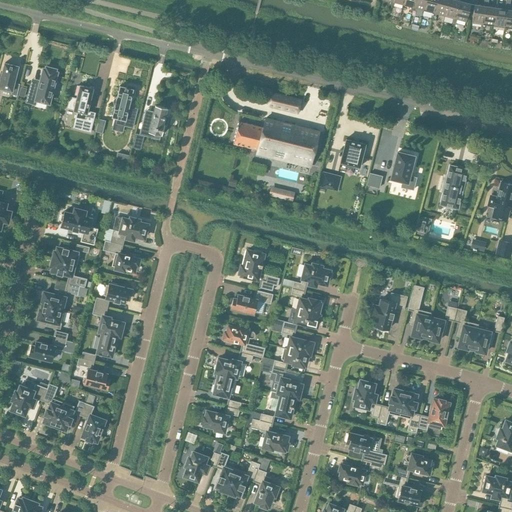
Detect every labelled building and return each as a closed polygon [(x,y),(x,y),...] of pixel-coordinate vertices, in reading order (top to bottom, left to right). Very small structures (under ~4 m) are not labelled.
[(404,0),(403,5),(411,7),(411,10),(413,10),(415,0),(404,0)] [(415,0),(413,10),(415,11),(415,8),(424,10),(426,0),(415,0)] [(426,0),(424,10),(432,12),(431,15),(433,16),(437,0),(426,0)] [(445,16),(448,0),(437,0),(433,16),(435,16),(436,13),(445,16)] [(455,0),(448,0),(445,16),(453,18),(452,21),(452,23),(454,24),(460,1),(458,1),(455,0)] [(460,1),(454,24),(456,24),(456,22),(457,19),(466,21),(471,4),(462,2),(462,0),(457,0),(458,1),(460,1)] [(486,6),(482,27),(485,27),(485,24),(494,26),(496,8),(488,7),(488,1),(484,1),(484,6),(486,6)] [(475,5),(472,22),(481,24),(480,27),(482,27),(486,6),(484,6),(475,5)] [(505,9),(496,8),(494,26),(502,27),(502,30),(504,30),(507,10),(505,9)] [(0,87),(11,90),(11,91),(12,91),(11,94),(17,96),(20,84),(14,82),(18,67),(18,66),(17,66),(6,63),(5,63),(5,64),(2,73),(0,72),(0,73),(0,80),(1,80),(0,82),(0,87)] [(44,69),(39,86),(31,84),(26,102),(35,104),(36,100),(49,103),(51,94),(53,94),(57,82),(54,81),(57,72),(55,72),(55,69),(46,67),(46,69),(44,69)] [(74,110),(77,111),(73,127),(90,132),(95,113),(87,111),(93,89),(93,88),(92,88),(80,85),(79,86),(80,86),(77,86),(75,95),(77,95),(77,99),(70,97),(67,108),(74,110),(73,110),(74,111),(74,110)] [(113,117),(115,118),(114,124),(124,127),(124,125),(133,127),(137,109),(129,107),(131,95),(133,95),(135,88),(127,86),(127,88),(120,86),(119,87),(120,87),(117,97),(115,106),(115,107),(113,107),(111,114),(113,115),(112,116),(112,117),(113,117)] [(301,101),(271,93),(268,105),(298,112),(301,101)] [(145,112),(140,129),(149,132),(162,135),(164,125),(167,126),(169,117),(165,116),(167,109),(167,108),(155,105),(155,106),(153,114),(145,112)] [(96,131),(102,133),(105,121),(99,119),(96,131)] [(238,122),(233,143),(257,149),(256,153),(311,166),(319,132),(265,119),(263,127),(238,122)] [(365,144),(346,139),(340,162),(346,164),(345,166),(353,168),(354,166),(359,167),(365,144)] [(414,156),(407,154),(407,153),(400,151),(400,153),(398,152),(391,178),(402,181),(401,187),(413,190),(416,177),(409,176),(414,156)] [(467,169),(450,165),(447,178),(446,177),(442,191),(443,191),(440,204),(443,205),(454,208),(455,208),(458,208),(461,195),(458,194),(459,189),(460,189),(460,187),(461,182),(464,183),(467,169)] [(341,177),(323,172),(319,186),(337,191),(341,177)] [(382,176),(370,173),(367,185),(379,188),(382,176)] [(511,197),(511,184),(501,182),(497,197),(490,196),(488,205),(495,207),(492,217),(506,220),(509,210),(511,211),(511,200),(511,201),(511,197)] [(0,196),(1,192),(0,191),(0,228),(2,221),(8,222),(11,211),(6,210),(9,201),(0,198),(0,196)] [(94,245),(98,228),(91,227),(94,218),(85,215),(86,211),(75,208),(73,214),(64,212),(64,214),(62,213),(60,220),(62,221),(61,225),(73,228),(72,229),(78,231),(78,229),(83,231),(80,242),(94,245)] [(120,231),(113,229),(110,241),(123,244),(124,237),(133,239),(134,235),(144,238),(146,231),(147,231),(148,224),(139,222),(139,219),(130,217),(130,220),(123,218),(122,219),(123,219),(120,231)] [(420,219),(417,230),(419,230),(418,233),(423,234),(424,232),(425,232),(428,221),(423,220),(423,218),(421,217),(421,219),(420,219)] [(110,241),(105,240),(102,250),(115,253),(112,266),(115,267),(115,269),(125,271),(125,269),(134,272),(136,265),(138,265),(140,258),(129,256),(126,255),(125,255),(119,253),(119,251),(120,251),(120,252),(121,252),(123,244),(110,241)] [(511,247),(511,242),(500,240),(496,253),(510,257),(511,247)] [(75,249),(88,252),(89,247),(76,244),(75,249)] [(54,251),(53,258),(77,264),(80,254),(77,253),(77,252),(68,250),(69,249),(63,247),(63,249),(57,247),(56,251),(54,251)] [(241,265),(239,273),(242,273),(241,275),(249,277),(250,277),(257,279),(257,278),(261,279),(259,288),(260,288),(272,291),(274,285),(277,286),(279,278),(267,275),(260,274),(262,265),(261,265),(261,263),(264,254),(262,254),(263,251),(254,249),(254,251),(246,250),(243,260),(245,260),(244,265),(241,265)] [(67,283),(80,286),(85,287),(87,279),(74,275),(77,264),(53,258),(51,266),(53,266),(52,271),(57,272),(57,273),(62,275),(62,273),(69,275),(67,283)] [(305,291),(307,283),(315,285),(316,282),(326,284),(328,277),(329,277),(330,270),(321,268),(321,266),(313,264),(312,266),(305,264),(305,265),(301,283),(294,281),(292,288),(305,291)] [(132,290),(117,286),(118,284),(111,282),(110,284),(109,284),(108,285),(106,284),(103,295),(106,296),(105,297),(114,299),(114,301),(119,302),(120,301),(125,302),(126,298),(130,299),(132,290)] [(66,292),(77,295),(80,286),(67,283),(65,290),(66,290),(66,292)] [(413,285),(407,309),(414,311),(411,322),(415,323),(412,334),(421,337),(421,336),(425,337),(431,312),(419,309),(424,287),(413,285)] [(305,291),(292,288),(291,294),(303,297),(305,291)] [(41,305),(65,311),(65,310),(62,310),(66,292),(57,289),(55,295),(44,292),(41,305)] [(253,299),(248,298),(249,296),(243,295),(243,296),(237,295),(236,299),(233,298),(231,307),(245,311),(245,313),(252,314),(252,312),(254,313),(257,300),(271,304),(273,294),(256,290),(253,299)] [(376,327),(376,329),(383,330),(383,328),(388,329),(391,317),(392,318),(393,312),(392,312),(393,307),(404,310),(407,296),(391,292),(389,301),(381,299),(380,306),(373,305),(371,316),(377,317),(375,326),(376,327)] [(94,305),(107,308),(109,300),(108,300),(96,297),(94,305)] [(297,310),(319,315),(318,314),(320,303),(319,303),(319,301),(309,298),(309,300),(300,298),(297,310)] [(41,305),(38,318),(49,321),(48,326),(60,329),(65,311),(41,305)] [(94,305),(92,314),(103,316),(99,331),(103,332),(116,336),(120,336),(120,335),(121,335),(122,329),(123,323),(109,319),(110,317),(105,316),(107,308),(94,305)] [(447,319),(454,321),(457,308),(447,306),(445,317),(448,318),(447,318),(447,319)] [(291,308),(288,322),(297,324),(297,322),(315,326),(317,326),(319,315),(297,310),(291,308)] [(457,308),(454,321),(460,322),(457,334),(461,335),(458,346),(467,348),(468,347),(472,348),(478,324),(464,320),(467,310),(457,308)] [(431,312),(425,337),(430,338),(429,339),(438,341),(441,330),(445,331),(447,321),(431,317),(432,312),(431,312)] [(493,331),(501,332),(504,317),(497,316),(494,330),(493,331)] [(274,318),(272,324),(295,330),(297,324),(288,322),(284,321),(274,318)] [(75,324),(73,332),(79,333),(81,325),(75,324)] [(272,324),(271,330),(281,332),(293,335),(293,336),(294,336),(295,330),(272,324)] [(478,324),(472,348),(476,349),(476,350),(485,353),(488,341),(491,342),(494,333),(490,332),(491,329),(478,326),(478,324)] [(253,331),(252,331),(247,330),(248,328),(238,326),(237,327),(228,325),(227,332),(225,331),(223,338),(234,341),(237,342),(244,343),(243,345),(242,345),(240,352),(253,355),(263,358),(265,348),(248,343),(249,338),(251,338),(252,338),(253,338),(254,337),(255,336),(255,335),(255,334),(255,333),(254,332),(253,331)] [(55,330),(54,337),(66,340),(68,333),(56,330),(55,330)] [(116,336),(103,332),(98,352),(100,352),(99,353),(105,354),(113,356),(115,348),(113,347),(116,336)] [(31,345),(29,354),(43,358),(43,360),(50,361),(50,359),(52,360),(55,348),(74,353),(77,343),(66,340),(54,337),(52,344),(53,344),(52,346),(46,345),(47,343),(41,342),(41,343),(36,342),(35,346),(31,345)] [(310,354),(312,343),(311,343),(311,342),(290,337),(288,348),(284,347),(310,354)] [(310,354),(284,347),(281,359),(293,362),(293,364),(303,366),(303,365),(305,365),(308,354),(310,354)] [(81,358),(94,361),(96,354),(95,354),(83,351),(81,358)] [(240,352),(239,359),(251,362),(253,355),(240,352)] [(94,361),(81,358),(79,358),(77,364),(91,368),(92,368),(94,361)] [(215,371),(236,377),(240,361),(233,360),(233,361),(219,358),(217,364),(215,370),(216,370),(215,371)] [(274,360),(273,366),(285,369),(287,363),(286,362),(286,363),(274,360)] [(271,390),(271,391),(298,398),(299,396),(301,391),(300,390),(302,384),(288,381),(288,379),(283,378),(285,369),(273,366),(271,372),(277,374),(275,381),(280,382),(278,392),(271,390)] [(108,388),(110,379),(106,378),(107,374),(102,373),(102,371),(97,370),(96,371),(88,369),(84,382),(86,383),(86,385),(93,386),(93,384),(108,388)] [(236,377),(215,371),(215,372),(219,373),(216,385),(214,384),(212,392),(220,394),(220,395),(226,396),(228,396),(233,376),(236,377)] [(356,398),(354,405),(355,405),(373,409),(371,416),(378,418),(376,423),(377,423),(381,405),(374,403),(376,394),(372,393),(374,384),(367,382),(368,381),(361,380),(358,389),(356,389),(354,397),(356,398)] [(64,402),(53,398),(58,387),(49,383),(47,388),(42,400),(48,403),(49,402),(51,402),(48,409),(47,409),(45,414),(46,414),(44,421),(45,422),(54,426),(64,402)] [(42,400),(47,388),(35,384),(33,390),(21,386),(21,385),(18,392),(16,391),(12,400),(15,400),(11,410),(18,412),(25,414),(28,405),(32,406),(35,397),(42,400)] [(389,408),(387,408),(387,407),(381,405),(377,423),(386,425),(389,413),(399,416),(405,391),(395,388),(395,389),(394,389),(392,396),(391,396),(390,401),(391,401),(389,408)] [(291,417),(293,409),(292,409),(295,397),(298,398),(271,391),(272,391),(271,397),(280,399),(276,414),(278,414),(278,415),(283,416),(284,415),(291,417)] [(407,430),(416,432),(416,433),(420,415),(414,413),(414,415),(412,414),(413,407),(415,407),(416,402),(415,401),(417,394),(415,394),(415,393),(405,391),(399,416),(410,419),(407,430)] [(445,423),(448,410),(447,410),(449,402),(444,401),(444,400),(435,398),(435,399),(434,399),(429,418),(427,417),(420,415),(416,433),(417,428),(427,430),(429,421),(443,425),(444,423),(445,423)] [(227,406),(239,409),(241,402),(229,399),(227,406)] [(85,403),(79,400),(75,412),(74,412),(80,415),(85,403)] [(54,426),(64,430),(64,429),(65,429),(68,423),(69,423),(71,418),(70,417),(74,406),(64,402),(54,426)] [(85,403),(80,415),(87,417),(89,417),(82,436),(83,436),(83,437),(91,440),(92,439),(97,441),(99,434),(100,434),(105,422),(104,421),(105,420),(91,415),(94,406),(85,403)] [(239,409),(227,406),(225,413),(226,413),(238,416),(239,409)] [(224,431),(228,416),(207,411),(205,417),(204,417),(202,422),(204,423),(203,424),(215,427),(215,429),(224,431)] [(259,420),(272,423),(274,416),(273,416),(261,413),(259,420)] [(270,432),(272,423),(259,420),(252,418),(250,427),(267,431),(263,447),(272,449),(272,447),(284,450),(285,448),(286,449),(288,443),(286,443),(288,436),(270,432)] [(511,422),(506,420),(502,429),(500,428),(497,437),(499,438),(497,445),(498,444),(511,449),(511,422)] [(364,450),(362,458),(385,464),(387,454),(371,451),(374,440),(371,440),(371,438),(370,438),(370,436),(363,434),(362,436),(348,433),(346,441),(349,442),(348,446),(354,448),(353,449),(359,450),(359,449),(364,450)] [(188,467),(184,476),(191,478),(198,480),(201,471),(205,472),(208,464),(216,466),(220,454),(214,452),(211,459),(194,452),(194,451),(191,458),(189,457),(185,466),(188,467)] [(216,466),(223,469),(221,476),(219,475),(218,480),(219,481),(217,486),(221,488),(220,489),(227,492),(236,469),(225,465),(229,455),(221,452),(220,454),(216,466)] [(429,467),(430,460),(421,457),(422,456),(412,453),(411,455),(410,454),(409,454),(408,454),(408,455),(407,455),(406,456),(406,457),(405,457),(405,458),(405,459),(406,459),(406,460),(407,461),(408,462),(409,462),(408,468),(414,470),(418,471),(429,474),(430,467),(429,467)] [(236,469),(227,492),(234,495),(235,493),(239,495),(241,489),(243,490),(245,485),(243,484),(246,478),(253,481),(258,469),(262,458),(259,457),(257,463),(251,461),(247,473),(236,469)] [(362,458),(360,466),(361,467),(361,466),(362,467),(361,469),(355,467),(351,466),(340,463),(339,470),(341,471),(339,477),(348,480),(348,481),(357,484),(358,482),(362,483),(365,470),(382,475),(385,464),(362,458)] [(407,478),(409,471),(408,470),(408,471),(396,468),(395,474),(385,472),(407,478)] [(278,487),(269,483),(271,479),(265,476),(267,472),(258,469),(253,481),(262,484),(255,501),(261,503),(261,505),(266,507),(267,505),(269,506),(273,495),(274,495),(278,487)] [(415,489),(416,488),(410,487),(410,488),(405,487),(407,478),(385,472),(383,483),(398,486),(396,497),(398,498),(398,499),(399,499),(399,501),(406,503),(407,501),(421,504),(423,496),(420,495),(421,490),(415,489)] [(499,506),(511,509),(511,507),(511,501),(506,500),(511,483),(511,482),(504,480),(505,478),(496,476),(495,478),(486,476),(484,483),(485,483),(483,490),(493,492),(492,496),(501,498),(499,506)] [(353,511),(356,506),(360,495),(354,492),(350,504),(350,503),(347,510),(330,504),(330,503),(329,503),(327,510),(324,509),(323,511),(353,511)] [(25,511),(30,500),(23,498),(22,500),(18,498),(16,503),(15,503),(13,508),(14,508),(12,511),(25,511)] [(37,503),(30,500),(25,511),(38,511),(39,511),(41,507),(37,505),(37,503)]
